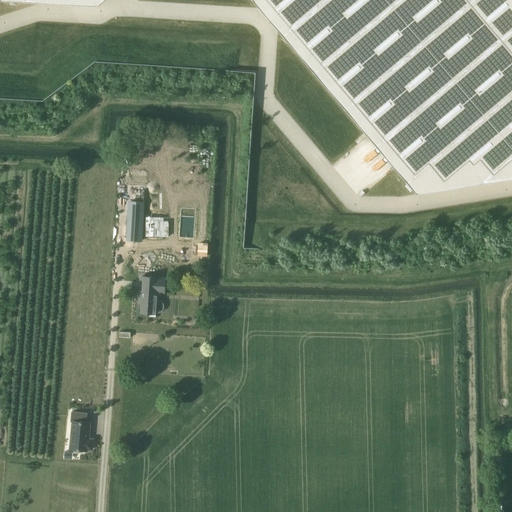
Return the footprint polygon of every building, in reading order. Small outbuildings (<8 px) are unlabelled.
[(511,0),(17,0),(97,5),(102,0),(254,0),(417,192),(511,177),(511,0)] [(144,203),(128,202),(126,239),(142,240),(144,203)] [(168,217),(146,216),(145,235),(167,236),(168,217)] [(162,293),(162,278),(142,277),(141,279),(142,279),(142,277),(144,277),(144,291),(141,291),(140,299),(143,299),(142,313),(157,314),(157,313),(159,313),(161,312),(162,310),(163,309),(164,307),(163,305),(163,303),(161,302),(160,300),(158,300),(158,292),(162,293)] [(92,440),(91,439),(88,439),(90,422),(86,422),(87,413),(72,412),(71,421),(73,422),(72,438),(74,438),(73,449),(87,451),(87,449),(90,450),(91,449),(91,448),(92,448),(92,447),(92,446),(92,445),(93,445),(93,444),(93,443),(92,442),(92,441),(92,440)]
